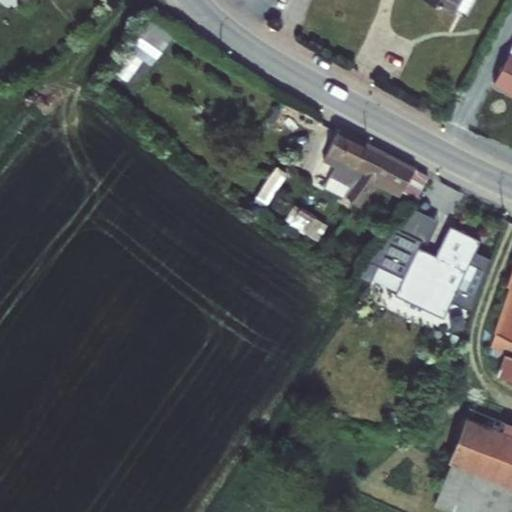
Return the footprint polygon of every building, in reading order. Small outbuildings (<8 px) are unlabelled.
[(152,22),(132,50),(151,64),(171,36),(152,22)] [(511,44),(493,80),(511,90),(511,44)] [(280,104),(273,99),(262,116),(269,120),(280,104)] [(427,162),(353,117),(340,139),(362,154),(358,160),(371,169),(359,185),(381,201),(388,189),(378,182),(387,168),(410,183),(427,162)] [(411,288),(459,312),(496,239),(466,224),(451,253),(433,244),(411,288)] [(397,280),(405,264),(392,257),(383,274),(397,280)] [(457,316),(459,312),(411,288),(409,292),(457,316)] [(511,317),(503,340),(511,343),(511,317)] [(483,401),(436,382),(418,426),(465,447),(483,401)] [(511,413),(483,401),(465,447),(463,450),(511,468),(511,413)]
